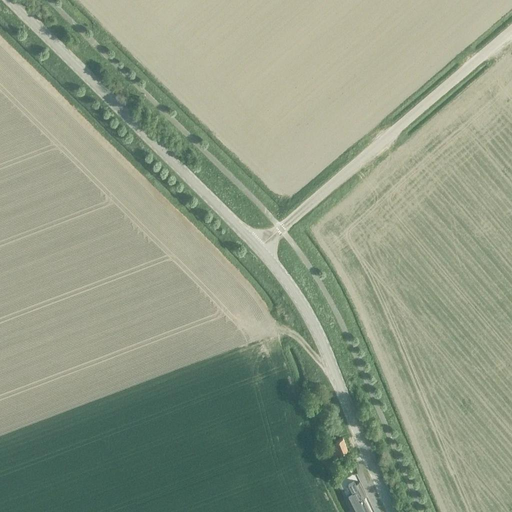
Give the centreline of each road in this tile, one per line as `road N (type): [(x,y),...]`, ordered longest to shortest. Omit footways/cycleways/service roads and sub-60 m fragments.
road 1 (secondary): [(257,249),(6,0)]
road 2 (unclassified): [(257,249),(511,30)]
road 3 (secondary): [(391,511),(305,311),(257,249)]
